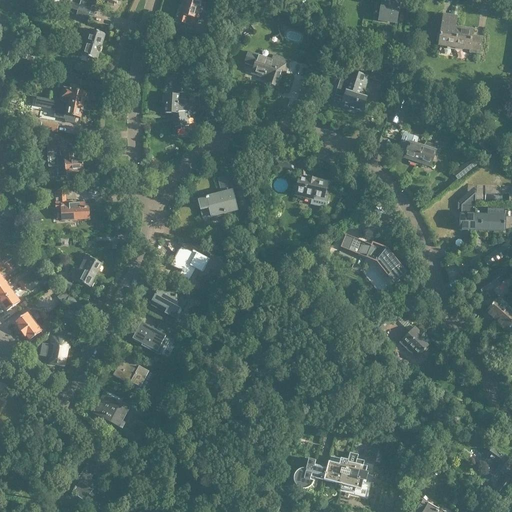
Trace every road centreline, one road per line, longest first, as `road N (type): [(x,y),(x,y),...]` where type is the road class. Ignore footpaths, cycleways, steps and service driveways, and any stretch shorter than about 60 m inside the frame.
road 1 (residential): [(511,423),(444,305),(420,231),(393,187),(363,153),(328,133),(252,125),(219,139),(187,165),(150,217)]
road 2 (residential): [(150,217),(137,182),(133,124),(153,0)]
road 3 (residential): [(63,402),(134,268),(150,217)]
road 4 (residential): [(212,511),(119,460),(63,402)]
